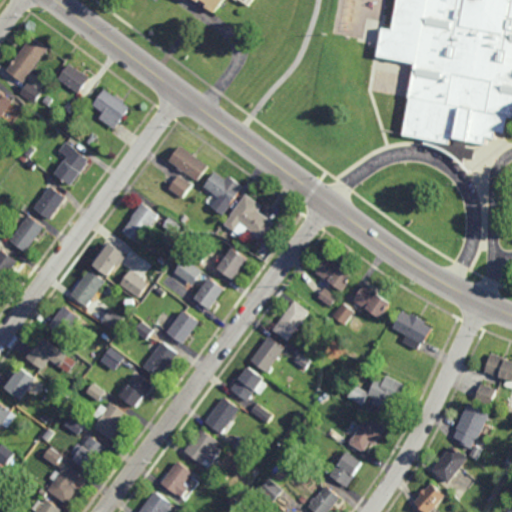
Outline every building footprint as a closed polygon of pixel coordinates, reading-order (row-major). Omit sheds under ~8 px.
[(197,0),(217,15),(228,0),(238,0),(250,8),(256,0),(197,0)] [(511,0),(511,116),(498,114),(494,134),(439,123),(442,106),(410,100),(430,0),(511,0)] [(25,82),(9,70),(35,34),(52,46),(25,82)] [(86,71),(94,77),(83,93),(62,78),(73,62),(86,71)] [(37,102),(23,92),(31,80),(45,91),(37,102)] [(0,122),(0,88),(16,100),(0,122)] [(117,95),(118,94),(127,100),(126,102),(133,107),(117,128),(102,117),(107,111),(98,104),(108,89),(117,95)] [(51,105),(46,101),(50,94),(56,99),(51,105)] [(94,144),(89,141),(94,134),(98,138),(94,144)] [(75,184),(60,172),(71,157),(63,150),(70,141),(92,158),(89,162),(91,163),(75,184)] [(32,156),(26,152),(33,143),(39,147),(32,156)] [(201,180),(173,159),(185,143),(213,164),(201,180)] [(245,189),(228,213),(217,204),(223,196),(215,189),(211,194),(205,190),(220,170),(245,189)] [(186,198),(172,187),(183,173),(197,184),(186,198)] [(51,183),(46,180),(49,174),(54,177),(51,183)] [(54,219),(38,208),(55,185),(69,194),(68,195),(69,196),(54,219)] [(267,238),(249,224),(244,232),(240,229),(239,231),(230,223),(236,215),(236,214),(252,193),(268,205),(264,209),(280,221),(267,238)] [(141,243),(125,231),(135,218),(134,217),(145,202),(163,215),(141,243)] [(187,222),(183,218),(187,213),(191,217),(187,222)] [(30,251),(14,240),(33,214),(49,225),(30,251)] [(178,234),(166,224),(173,215),(185,225),(178,234)] [(115,242),(116,241),(131,252),(129,255),(131,256),(124,266),(122,264),(113,275),(95,262),(105,248),(105,249),(112,240),(115,242)] [(205,265),(191,255),(198,244),(213,255),(205,265)] [(16,268),(15,268),(6,281),(0,276),(0,255),(6,247),(23,259),(16,268)] [(239,279),(223,268),(237,247),(254,258),(239,279)] [(345,290),(333,281),(332,282),(318,272),(330,255),(344,265),(344,266),(357,275),(345,290)] [(166,266),(160,261),(163,256),(169,261),(166,266)] [(196,285),(192,282),(187,287),(174,277),(189,257),(207,271),(196,285)] [(91,306),(75,294),(93,269),(109,281),(91,306)] [(141,297),(123,283),(135,269),(152,283),(141,297)] [(215,309),(200,297),(215,277),(230,288),(215,309)] [(384,318),(368,308),(355,300),(367,283),(380,292),(394,302),(384,318)] [(165,297),(159,291),(163,286),(169,292),(165,297)] [(337,305),(335,304),(334,306),(320,296),(327,287),(340,296),(336,302),(338,303),(337,305)] [(293,340),(278,329),(301,300),(316,311),(293,340)] [(347,330),(344,328),(347,324),(336,316),(345,302),(357,311),(348,324),(351,326),(347,330)] [(70,338),(53,326),(70,305),(86,317),(70,338)] [(118,331),(105,321),(115,309),(127,319),(118,331)] [(188,344),(173,332),(190,309),(206,321),(188,344)] [(413,315),(414,312),(429,321),(427,323),(435,327),(426,344),(424,343),(421,350),(405,341),(409,334),(395,327),(405,310),(413,315)] [(151,340),(139,330),(146,320),(159,330),(151,340)] [(81,361),(73,373),(55,360),(47,370),(31,358),(47,336),(81,361)] [(273,373),(256,361),(274,336),(290,348),(276,367),(277,368),(273,373)] [(164,379),(148,366),(167,341),(183,353),(164,379)] [(119,372),(105,361),(116,346),(131,357),(119,372)] [(311,370),(310,369),(307,373),(296,365),(305,353),(314,360),(313,361),(316,363),(311,370)] [(511,380),(511,360),(495,354),(489,373),(511,380)] [(270,378),(267,382),(272,385),(264,395),(260,391),(256,396),(258,397),(255,400),(254,399),(252,402),(235,389),(244,377),(245,378),(254,366),(270,378)] [(22,402),(18,399),(20,396),(9,387),(25,367),(40,379),(22,402)] [(141,408),(120,393),(125,387),(129,390),(138,379),(134,376),(138,370),(158,385),(141,408)] [(409,386),(400,403),(395,400),(390,410),(375,403),(377,398),(370,395),(365,405),(349,397),(355,384),(372,392),(379,378),(386,381),(389,376),(409,386)] [(104,402),(91,392),(98,383),(111,392),(104,402)] [(495,406),(479,400),(485,383),(501,389),(495,406)] [(321,403),(319,399),(328,393),(330,397),(321,403)] [(228,435),(210,422),(229,397),(245,408),(231,428),(232,429),(228,435)] [(11,428),(7,425),(1,434),(0,433),(0,400),(21,415),(11,428)] [(481,439),(480,439),(475,449),(463,443),(464,440),(456,437),(460,429),(459,428),(472,402),(494,412),(481,439)] [(130,412),(124,422),(129,425),(117,442),(98,428),(104,420),(98,416),(106,404),(112,409),(117,403),(130,412)] [(253,412),(270,423),(275,415),(259,404),(253,412)] [(312,424),(305,420),(310,412),(317,417),(312,424)] [(50,423),(44,419),(46,415),(53,419),(50,423)] [(378,446),(372,442),(366,453),(351,444),(368,416),(388,428),(378,446)] [(84,428),(77,423),(80,419),(87,424),(84,428)] [(311,433),(306,429),(309,423),(315,427),(311,433)] [(214,469),(189,451),(206,429),(223,441),(220,445),(227,450),(214,469)] [(113,448),(105,460),(104,459),(95,473),(78,462),(95,436),(113,448)] [(253,461),(237,448),(245,437),(262,449),(253,461)] [(292,449),(288,446),(292,439),(297,442),(292,449)] [(9,466),(0,459),(0,450),(5,444),(18,454),(9,466)] [(451,484),(435,471),(456,445),(472,458),(451,484)] [(480,460),(473,456),(478,445),(486,449),(480,460)] [(60,466),(48,457),(55,447),(67,457),(60,466)] [(356,474),(358,475),(349,488),(332,475),(339,464),(340,465),(349,452),(364,463),(356,474)] [(196,479),(195,478),(191,482),(196,485),(193,488),(194,489),(187,497),(182,494),(181,496),(166,484),(183,462),(200,475),(196,479)] [(84,475),(77,484),(83,489),(71,505),(52,491),(56,486),(51,482),(59,471),(64,474),(71,465),(84,475)] [(277,503),(262,491),(273,478),(287,491),(277,503)] [(448,496),(433,511),(427,511),(418,503),(424,496),(422,494),(427,489),(428,490),(434,483),(448,496)] [(330,511),(317,511),(312,507),(315,504),(313,502),(317,497),(319,498),(322,495),(321,494),(329,485),(343,498),(330,511)] [(48,498),(42,494),(45,489),(52,493),(48,498)] [(144,511),(160,492),(176,504),(174,505),(178,511),(144,511)] [(494,503),(490,500),(496,493),(499,497),(494,503)] [(239,509),(232,503),(237,497),(244,503),(239,509)] [(63,511),(39,511),(36,509),(42,500),(47,503),(50,499),(65,510),(63,511)]
